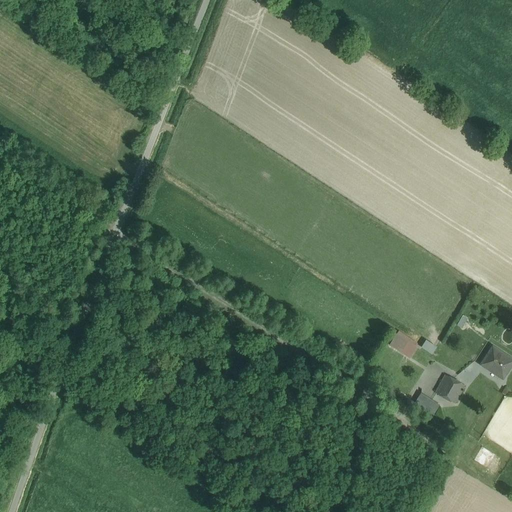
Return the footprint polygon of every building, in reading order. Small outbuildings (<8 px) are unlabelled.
[(468,317),(464,315),(458,325),(462,328),(468,317)] [(416,347),(405,340),(398,350),(409,357),(416,347)] [(422,347),(432,354),(437,346),(427,340),(422,347)] [(510,360),(489,346),(478,362),(499,376),(510,360)] [(449,370),(437,394),(461,405),(472,382),(449,370)] [(441,404),(422,393),(416,403),(434,414),(441,404)]
